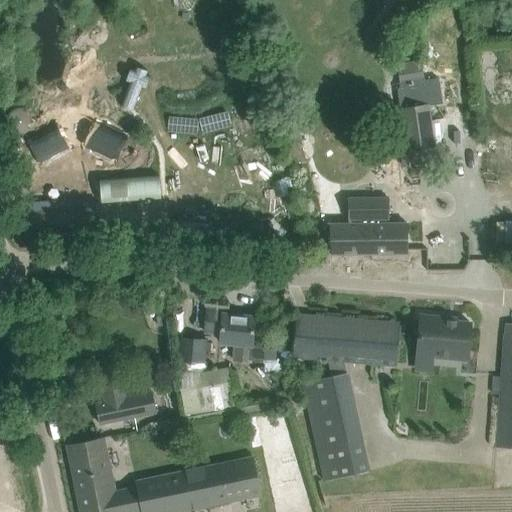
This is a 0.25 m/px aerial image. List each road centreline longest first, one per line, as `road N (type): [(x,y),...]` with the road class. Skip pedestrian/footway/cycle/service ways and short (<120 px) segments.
road 1 (unclassified): [(511,292),(38,259),(4,272)]
road 2 (unclassified): [(53,511),(4,272)]
